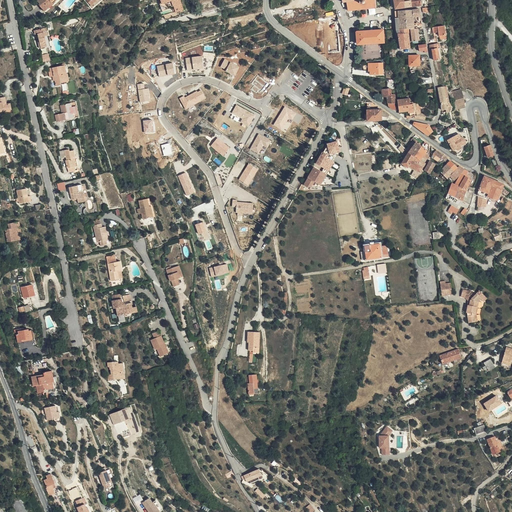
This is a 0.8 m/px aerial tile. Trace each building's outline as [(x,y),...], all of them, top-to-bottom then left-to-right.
[(50,2),(52,0),(36,0),(36,1),(38,4),(37,5),(41,10),(50,3),(50,2)] [(180,0),(158,0),(161,10),(173,5),(175,12),(178,11),(184,9),(180,0)] [(356,0),(353,0),(346,1),(348,10),(357,9),(356,0)] [(356,0),(357,9),(375,7),(373,0),(356,0)] [(393,0),(395,8),(404,7),(403,0),(402,0),(393,0)] [(51,4),(50,3),(41,10),(43,12),(52,5),(51,4)] [(395,11),(395,17),(398,17),(398,19),(398,23),(413,24),(421,23),(418,9),(407,10),(395,11)] [(398,19),(395,19),(395,29),(397,29),(407,28),(407,30),(410,29),(413,29),(413,24),(398,23),(398,19)] [(446,34),(444,25),(434,27),(431,28),(433,36),(439,35),(446,34)] [(45,28),(33,31),(34,34),(36,34),(37,39),(36,39),(38,48),(49,45),(45,28)] [(417,29),(413,29),(410,29),(411,41),(417,41),(419,40),(417,29)] [(383,42),(383,30),(356,31),(357,44),(362,44),(363,44),(383,42)] [(408,32),(398,33),(400,49),(409,47),(409,42),(408,32)] [(439,59),(441,59),(440,55),(439,45),(438,43),(429,45),(430,50),(431,50),(437,48),(438,53),(439,59)] [(427,52),(426,44),(417,46),(418,51),(423,50),(423,52),(427,52)] [(203,56),(185,57),(186,70),(203,69),(203,56)] [(220,69),(235,76),(240,66),(224,59),(220,69)] [(382,62),(373,63),(374,74),(382,73),(382,62)] [(174,75),(173,63),(157,65),(158,76),(174,75)] [(374,74),(373,63),(362,64),(362,71),(368,70),(368,69),(370,69),(370,74),(374,74)] [(59,66),(52,67),(54,76),(55,80),(56,86),(61,85),(61,83),(67,82),(65,74),(67,73),(65,65),(64,65),(59,66)] [(149,88),(144,88),(144,83),(137,84),(139,102),(150,101),(149,88)] [(448,94),(447,86),(438,88),(439,96),(448,94)] [(179,99),(185,109),(206,99),(201,88),(179,99)] [(461,90),(448,93),(450,101),(454,100),(455,105),(456,105),(457,108),(464,107),(463,103),(464,103),(461,90)] [(449,101),(448,94),(439,96),(441,103),(442,110),(448,109),(448,107),(452,107),(452,106),(451,104),(450,103),(449,101)] [(5,96),(0,97),(0,115),(4,114),(4,112),(12,110),(10,103),(7,104),(5,96)] [(413,102),(411,102),(410,98),(398,100),(398,103),(399,112),(407,111),(408,118),(414,118),(413,104),(413,102)] [(72,118),(71,113),(70,105),(69,102),(59,104),(61,113),(54,115),(55,122),(72,118)] [(236,105),(231,114),(241,118),(240,122),(249,127),(255,114),(236,105)] [(285,132),(297,114),(284,106),(273,125),(285,132)] [(365,110),(365,120),(374,120),(373,110),(370,110),(370,108),(367,108),(367,110),(365,110)] [(221,116),(215,113),(212,118),(218,122),(221,116)] [(153,120),(143,120),(143,132),(153,132),(153,120)] [(417,128),(423,132),(428,125),(421,123),(417,128)] [(423,132),(428,136),(433,131),(429,125),(428,125),(423,132)] [(261,155),(270,140),(258,134),(250,149),(261,155)] [(461,138),(458,134),(446,141),(448,145),(448,146),(448,148),(450,149),(451,148),(453,150),(457,148),(460,146),(465,144),(466,141),(464,137),(461,137),(461,138)] [(223,156),(230,147),(215,136),(208,144),(223,156)] [(413,145),(412,147),(417,151),(421,146),(416,142),(417,141),(413,137),(411,140),(415,143),(413,145)] [(327,142),(303,182),(307,184),(316,184),(318,181),(320,182),(326,172),(324,171),(326,168),(328,169),(334,160),(333,160),(335,157),(334,156),(336,154),(338,151),(339,150),(339,147),(342,146),(340,139),(337,140),(327,142)] [(163,156),(172,154),(170,143),(161,145),(163,156)] [(488,157),(494,155),(489,145),(484,147),(488,157)] [(421,146),(417,151),(422,155),(425,158),(427,155),(423,153),(426,150),(421,146)] [(412,147),(408,151),(414,155),(420,159),(422,155),(417,151),(412,147)] [(64,159),(65,167),(72,165),(75,165),(72,149),(67,149),(67,148),(63,149),(65,159),(64,159)] [(398,165),(415,177),(421,166),(411,159),(414,155),(408,151),(402,161),(401,162),(400,161),(399,162),(400,163),(398,165)] [(411,159),(421,166),(424,162),(423,161),(420,159),(414,155),(411,159)] [(381,161),(383,170),(391,168),(389,159),(381,161)] [(428,160),(423,170),(428,173),(434,163),(428,160)] [(446,163),(454,170),(456,167),(449,161),(446,163)] [(248,163),(238,180),(248,186),(258,169),(248,163)] [(438,171),(446,178),(454,170),(446,163),(444,166),(438,171)] [(446,178),(451,182),(458,176),(464,169),(458,165),(456,167),(454,170),(446,178)] [(464,169),(458,176),(459,177),(458,177),(454,183),(455,184),(459,185),(466,189),(470,180),(464,176),(467,171),(464,169)] [(185,172),(177,176),(186,196),(194,192),(185,172)] [(500,190),(503,184),(483,175),(481,181),(491,185),(500,190)] [(488,192),(491,185),(481,181),(478,188),(488,192)] [(58,191),(66,190),(65,182),(57,183),(58,191)] [(82,185),(69,188),(72,201),(84,198),(82,185)] [(455,193),(454,195),(462,199),(465,191),(466,190),(466,189),(459,185),(455,193)] [(496,199),(500,190),(491,185),(488,192),(478,188),(477,191),(487,195),(496,199)] [(26,188),(17,190),(20,204),(29,202),(28,196),(26,188)] [(462,199),(470,203),(473,195),(465,191),(462,199)] [(478,194),(477,204),(483,205),(487,197),(478,194)] [(143,220),(154,217),(151,206),(149,206),(148,199),(139,201),(143,220)] [(468,208),(470,203),(462,199),(459,204),(468,208)] [(252,214),(253,203),(232,201),(231,207),(236,207),(236,213),(252,214)] [(447,211),(456,215),(459,209),(451,205),(447,211)] [(18,233),(15,221),(6,223),(7,228),(3,229),(6,242),(17,240),(16,234),(18,233)] [(100,242),(101,246),(107,245),(106,240),(107,240),(106,233),(107,233),(106,226),(102,227),(101,224),(94,225),(97,242),(100,242)] [(205,224),(196,226),(199,236),(208,234),(205,224)] [(367,260),(370,259),(370,258),(388,255),(386,244),(379,245),(379,243),(364,245),(367,260)] [(120,261),(116,262),(107,263),(110,281),(116,279),(115,271),(118,271),(121,270),(122,270),(120,261)] [(178,271),(175,265),(171,267),(170,265),(166,266),(167,269),(165,269),(169,281),(170,280),(173,286),(179,284),(177,278),(179,276),(177,271),(178,271)] [(30,282),(19,285),(23,296),(33,293),(30,282)] [(466,285),(465,286),(466,293),(469,296),(468,301),(471,301),(471,296),(472,295),(474,289),(469,285),(466,285)] [(477,285),(475,288),(481,293),(482,294),(484,292),(477,285)] [(475,288),(474,289),(472,295),(471,296),(471,301),(468,301),(467,308),(468,309),(469,318),(475,317),(474,310),(475,302),(477,302),(478,297),(481,293),(475,288)] [(128,294),(121,296),(121,298),(110,300),(112,308),(114,308),(115,316),(135,312),(134,307),(130,308),(129,301),(130,301),(128,294)] [(28,337),(27,329),(26,327),(21,328),(21,327),(12,328),(13,333),(14,333),(16,341),(20,340),(20,338),(28,337)] [(29,329),(27,329),(28,337),(20,338),(20,340),(31,338),(29,329)] [(157,349),(160,357),(169,353),(165,345),(163,346),(159,337),(161,336),(159,331),(152,334),(154,339),(150,341),(154,350),(157,349)] [(257,353),(259,332),(247,332),(247,339),(249,339),(249,343),(248,343),(247,351),(251,351),(251,353),(257,353)] [(461,358),(458,349),(451,351),(439,356),(442,364),(453,361),(453,363),(458,361),(457,359),(461,358)] [(496,353),(489,355),(490,359),(487,360),(488,362),(498,359),(496,353)] [(120,367),(124,367),(123,362),(118,362),(118,360),(107,361),(107,366),(110,366),(111,373),(107,373),(107,380),(113,379),(113,375),(121,375),(121,371),(120,371),(120,367)] [(124,378),(124,367),(120,367),(120,371),(121,371),(121,375),(113,375),(113,379),(124,378)] [(43,375),(39,376),(30,378),(32,386),(36,386),(38,394),(54,391),(52,382),(50,382),(50,377),(52,376),(51,370),(43,372),(43,373),(43,375)] [(247,376),(247,377),(248,385),(246,385),(247,395),(252,394),(254,375),(247,376)] [(507,410),(499,393),(502,392),(500,387),(493,391),(495,396),(484,401),(489,411),(493,409),(496,416),(507,410)] [(110,413),(114,424),(129,418),(125,407),(110,413)] [(59,420),(57,414),(55,408),(44,411),(48,423),(54,421),(59,420)] [(392,434),(387,429),(381,436),(381,448),(383,447),(383,455),(390,455),(391,448),(390,448),(390,436),(392,434)] [(494,436),(487,439),(493,454),(500,451),(494,436)] [(260,474),(257,468),(247,473),(239,476),(241,480),(244,479),(245,482),(260,474)] [(43,480),(45,485),(46,488),(45,488),(47,495),(52,493),(51,488),(54,487),(53,483),(54,483),(50,473),(46,475),(47,478),(43,480)] [(106,486),(107,490),(112,489),(109,476),(107,477),(106,473),(98,475),(101,487),(106,486)] [(133,498),(136,502),(143,498),(141,494),(133,498)] [(155,511),(158,511),(152,501),(149,496),(142,501),(144,504),(148,511),(155,511)] [(77,507),(83,504),(81,498),(75,501),(77,507)] [(155,499),(152,501),(158,511),(161,509),(155,499)]
